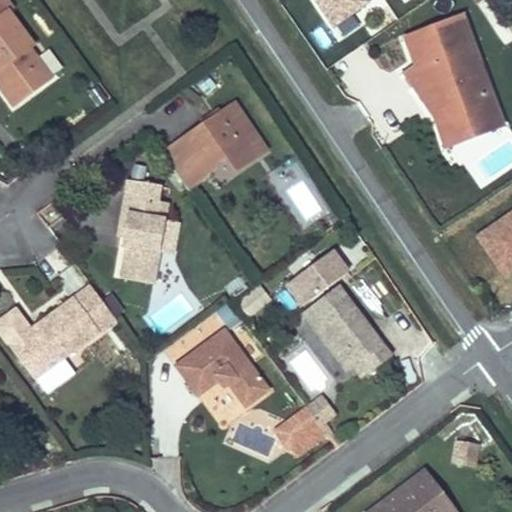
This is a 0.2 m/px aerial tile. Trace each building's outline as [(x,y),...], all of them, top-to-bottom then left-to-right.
[(0,0),(0,83),(5,91),(17,82),(28,97),(53,78),(31,48),(36,43),(11,10),(16,6),(11,0),(0,0)] [(312,0),(339,37),(389,0),(312,0)] [(507,127),(463,13),(406,35),(415,59),(401,69),(437,117),(449,149),(507,127)] [(17,82),(5,91),(16,106),(28,97),(17,82)] [(236,105),(185,139),(204,167),(220,157),(232,174),(267,151),(236,105)] [(185,139),(164,154),(192,192),(209,174),(204,167),(185,139)] [(120,238),(123,238),(130,239),(129,249),(123,280),(155,286),(160,255),(167,219),(169,204),(160,203),(163,186),(130,181),(120,238)] [(511,277),(511,214),(477,239),(506,282),(511,277)] [(167,219),(160,255),(175,257),(181,222),(167,219)] [(123,238),(121,248),(129,249),(130,239),(123,238)] [(353,275),(335,251),(284,287),(301,311),(353,275)] [(41,379),(121,321),(94,285),(34,330),(19,309),(0,323),(15,343),(41,379)] [(273,305),(260,286),(236,304),(248,322),(273,305)] [(341,289),(306,315),(350,373),(356,369),(365,380),(394,360),(341,289)] [(202,397),(223,382),(217,374),(223,370),(232,383),(231,385),(248,407),(270,391),(227,333),(180,368),(202,397)] [(217,374),(223,382),(227,387),(231,385),(232,383),(223,370),(217,374)] [(311,411),(330,436),(336,432),(330,423),(340,416),(327,398),(311,411)] [(300,458),(330,436),(311,411),(281,433),(300,458)] [(351,429),(334,442),(340,450),(357,437),(351,429)] [(475,470),(477,452),(457,449),(455,467),(475,470)] [(454,511),(426,473),(374,511),(454,511)]
